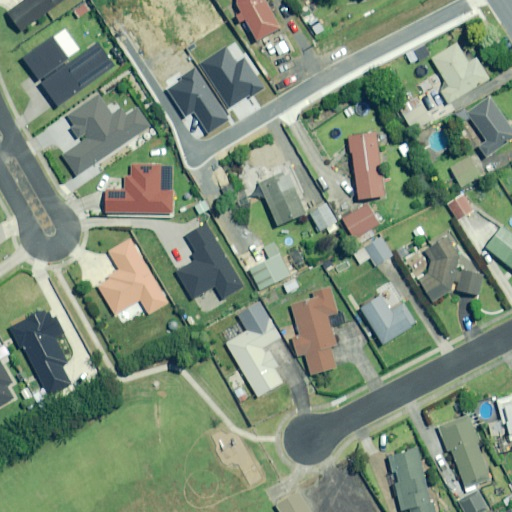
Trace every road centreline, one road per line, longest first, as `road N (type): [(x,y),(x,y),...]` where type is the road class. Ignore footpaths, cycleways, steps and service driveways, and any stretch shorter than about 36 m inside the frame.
road 1 (residential): [(125,40),(199,156),(474,0)]
road 2 (residential): [(0,115),(67,226),(59,245),(37,246),(0,171)]
road 3 (residential): [(311,440),(511,335)]
